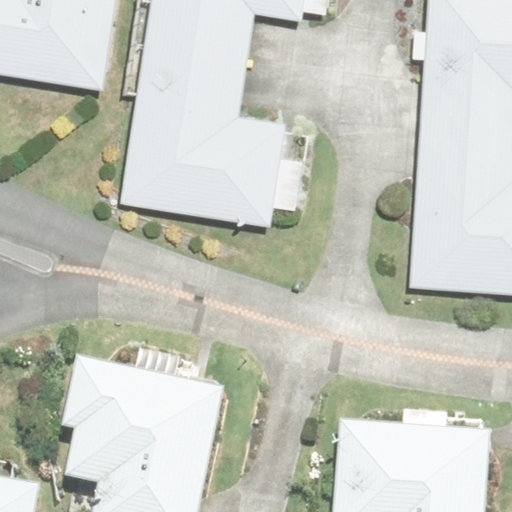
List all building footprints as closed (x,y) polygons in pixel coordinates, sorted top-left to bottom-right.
[(0,0),(0,76),(106,94),(120,0),(0,0)] [(315,0),(151,0),(116,202),(224,221),(224,217),(279,223),(291,125),(241,119),(259,17),(309,28),(315,0)] [(511,7),(477,8),(477,0),(372,0),(353,318),(457,325),(457,319),(508,320),(511,197),(465,196),(470,120),(511,119),(511,7)] [(153,359),(148,373),(93,353),(70,416),(86,421),(75,476),(110,483),(100,511),(215,511),(255,394),(203,380),(153,359)] [(276,511),(443,511),(445,467),(279,460),(276,511)] [(0,511),(43,511),(48,491),(0,480),(0,511)]
